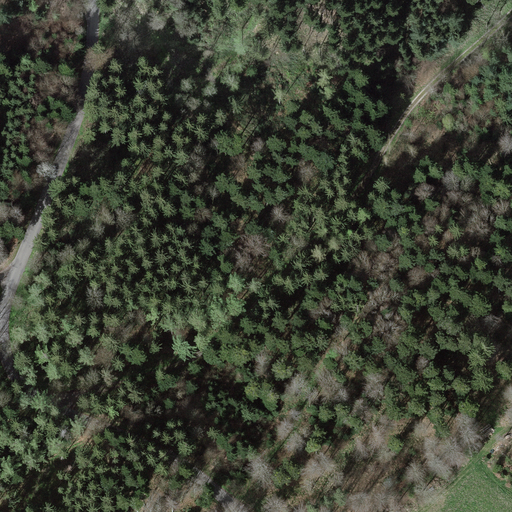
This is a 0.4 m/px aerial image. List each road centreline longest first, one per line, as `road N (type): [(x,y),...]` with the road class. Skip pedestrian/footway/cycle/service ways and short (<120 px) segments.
road 1 (unclassified): [(238,511),(183,460),(51,403),(7,361),(3,312),(85,88),(93,0)]
road 2 (track): [(51,403),(161,369),(215,340),(345,214),(421,91),(511,10)]
